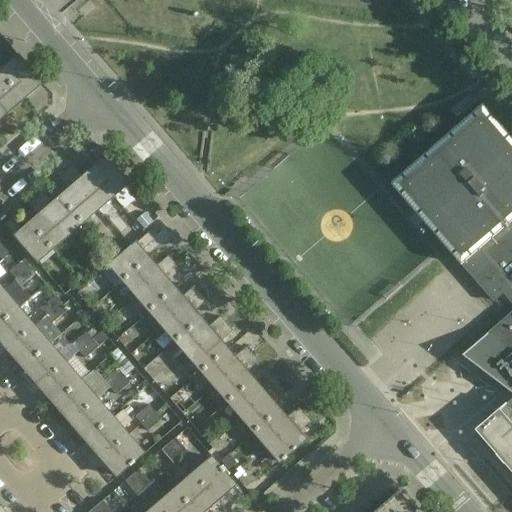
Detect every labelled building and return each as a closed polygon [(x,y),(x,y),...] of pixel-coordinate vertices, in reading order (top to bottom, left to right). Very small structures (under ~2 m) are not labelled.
[(11,46),(0,33),(0,48),(4,53),(11,46)] [(43,83),(20,56),(1,72),(24,99),(25,99),(43,83)] [(0,73),(0,107),(6,115),(24,99),(1,72),(0,73)] [(451,111),(457,119),(475,104),(475,103),(469,96),(451,111)] [(463,265),(494,302),(504,294),(511,303),(511,140),(483,107),(392,185),(462,266),(463,265)] [(114,198),(129,184),(97,147),(90,153),(99,165),(92,172),(114,198)] [(74,166),(67,173),(66,173),(99,211),(114,198),(92,172),(84,178),(74,166)] [(62,198),(84,224),(99,211),(66,173),(60,179),(70,191),(62,198)] [(84,224),(62,198),(54,204),(44,193),(37,199),(36,199),(69,237),(84,224)] [(32,224),(53,250),(69,237),(36,199),(29,205),(39,218),(32,224)] [(146,213),(137,221),(144,230),(154,222),(146,213)] [(38,264),(53,250),(32,224),(24,231),(14,219),(5,226),(38,264)] [(111,266),(124,282),(150,260),(143,252),(155,242),(148,234),(147,236),(117,262),(111,266)] [(116,261),(126,253),(117,243),(108,251),(116,261)] [(156,268),(150,260),(124,282),(137,297),(175,265),(169,258),(156,268)] [(18,280),(31,268),(25,261),(11,272),(18,280)] [(137,297),(150,312),(176,290),(169,282),(181,272),(175,265),(137,297)] [(18,280),(23,286),(37,275),(31,268),(18,280)] [(183,298),(176,290),(150,312),(163,327),(200,295),(194,288),(183,298)] [(19,309),(4,292),(0,295),(0,326),(20,310),(20,309),(19,309)] [(163,327),(176,342),(202,320),(195,313),(207,302),(200,295),(163,327)] [(49,316),(62,305),(56,297),(43,308),(49,316)] [(49,316),(55,323),(68,311),(62,305),(49,316)] [(35,328),(20,310),(0,326),(0,340),(9,351),(35,328)] [(511,313),(461,357),(511,393),(511,400),(476,431),(496,455),(496,456),(497,457),(499,456),(505,462),(503,464),(504,466),(505,465),(511,473),(511,313)] [(9,351),(25,369),(51,346),(43,336),(56,324),(55,323),(49,316),(35,328),(9,351)] [(209,328),(202,320),(176,342),(189,357),(227,325),(221,318),(209,328)] [(189,357),(190,358),(202,372),(228,350),(221,343),(233,332),(227,325),(189,357)] [(80,352),(94,341),(87,334),(74,345),(80,352)] [(86,359),(99,348),(107,341),(102,334),(94,341),(80,352),(86,359)] [(122,337),(118,340),(124,347),(128,344),(122,337)] [(67,364),(51,346),(25,369),(40,387),(67,364)] [(202,372),(215,388),(253,356),(253,355),(247,348),(235,358),(228,350),(202,372)] [(215,388),(216,389),(228,403),(254,381),(247,373),(259,363),(253,355),(253,356),(215,388)] [(105,381),(112,389),(125,378),(134,371),(127,363),(105,381)] [(82,383),(67,364),(40,387),(56,406),(82,383)] [(125,378),(112,389),(117,396),(130,384),(125,378)] [(261,389),(254,381),(228,403),(242,418),(279,386),(273,379),(261,389)] [(72,424),(98,401),(83,383),(82,383),(56,406),(72,424)] [(242,418),(242,419),(255,433),(280,411),(274,404),(286,393),(279,386),(242,418)] [(72,424),(87,442),(114,419),(98,401),(72,424)] [(143,425),(156,414),(150,407),(136,418),(143,425)] [(287,419),(280,411),(255,433),(268,448),(305,416),(299,409),(287,419)] [(156,414),(143,425),(149,432),(162,421),(156,414)] [(268,448),(270,451),(281,464),(307,442),(300,434),(312,423),(305,416),(268,448)] [(114,419),(87,442),(103,460),(129,437),(114,419)] [(145,456),(129,437),(103,460),(119,478),(145,456)] [(176,439),(169,445),(181,459),(188,453),(176,439)] [(169,445),(162,452),(173,465),(181,459),(169,445)] [(229,472),(237,465),(229,456),(221,463),(229,472)] [(218,502),(237,485),(233,482),(213,459),(195,475),(218,502)] [(151,485),(139,471),(133,477),(145,490),(151,485)] [(195,511),(205,511),(218,502),(195,475),(194,476),(177,491),(195,511)] [(133,477),(126,483),(137,496),(145,490),(133,477)] [(163,511),(195,511),(177,491),(169,498),(154,481),(151,485),(145,490),(159,507),(163,511)] [(163,511),(159,507),(145,490),(137,496),(142,502),(131,511),(132,511),(163,511)] [(416,511),(400,493),(377,511),(416,511)] [(112,511),(104,503),(103,503),(97,508),(100,511),(112,511)]
